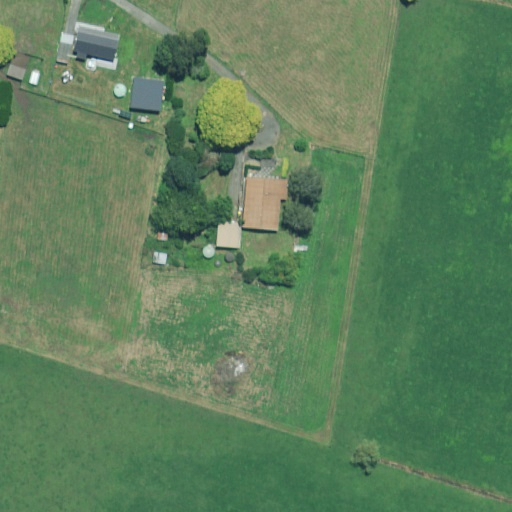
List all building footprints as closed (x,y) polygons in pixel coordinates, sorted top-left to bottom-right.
[(62,33),(56,66),(69,69),(72,53),(109,60),(115,31),(79,24),(77,35),(62,33)] [(283,181),(246,179),(243,228),(279,231),(283,181)] [(242,226),(219,224),(217,247),(240,249),(242,226)] [(216,247),(205,247),(205,258),(216,258),(216,247)] [(168,255),(155,253),(154,263),(166,265),(168,255)]
